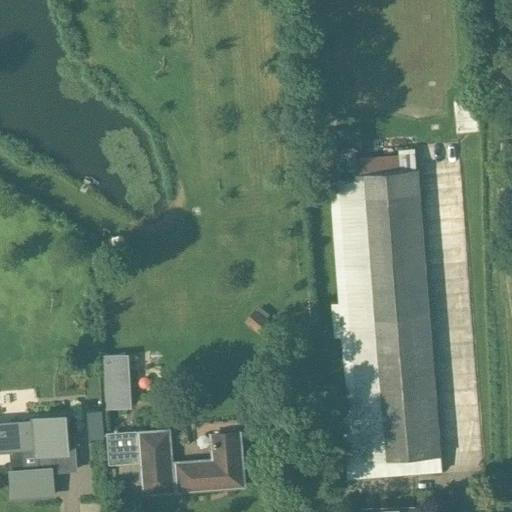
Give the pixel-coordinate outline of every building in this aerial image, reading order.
[(359,133),(359,128),(319,131),(322,178),(328,178),(338,303),(331,303),(334,338),(342,338),(346,396),(341,396),(348,478),(442,471),(441,456),(442,456),(419,169),(416,169),(415,149),(399,150),(399,154),(356,157),(356,152),(362,152),(361,133),(359,133)] [(255,309),(246,319),(259,330),(268,320),(255,309)] [(129,393),(127,353),(103,355),(106,407),(128,405),(127,393),(129,393)] [(100,410),(86,411),(89,438),(103,437),(100,410)] [(15,502),(55,499),(53,472),(39,473),(38,457),(70,454),(67,418),(35,421),(36,425),(0,427),(0,454),(26,453),(27,474),(13,475),(15,502)] [(242,484),(238,433),(214,435),(216,462),(170,465),(168,440),(142,442),(146,491),(242,484)]
